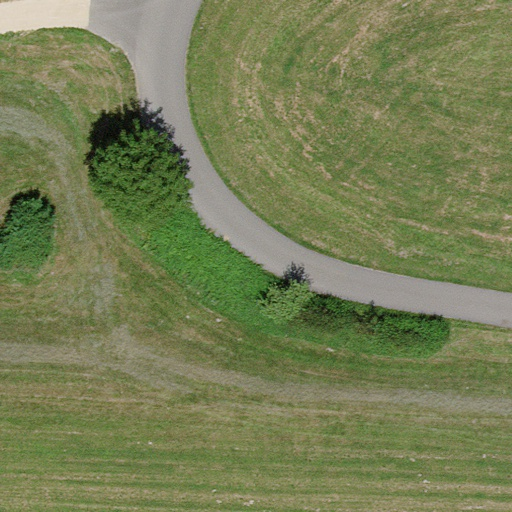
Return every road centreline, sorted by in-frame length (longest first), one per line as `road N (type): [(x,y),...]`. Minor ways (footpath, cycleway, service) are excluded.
road 1 (unclassified): [(511,315),(368,294),(256,245),(185,180),(162,114),(158,30),(171,0)]
road 2 (track): [(158,30),(109,19),(0,20)]
